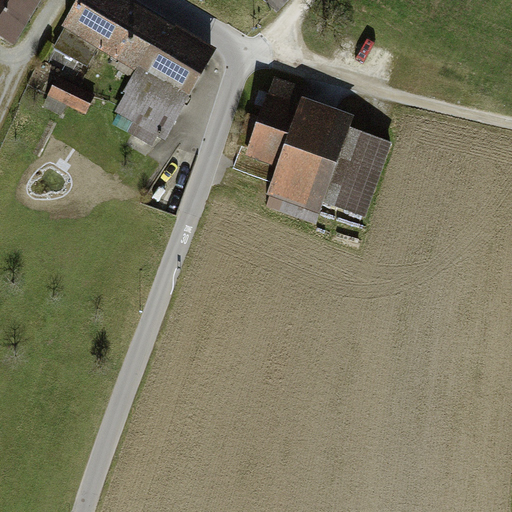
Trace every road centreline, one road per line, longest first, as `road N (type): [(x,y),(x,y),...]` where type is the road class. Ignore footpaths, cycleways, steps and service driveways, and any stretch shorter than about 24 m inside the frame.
road 1 (unclassified): [(84,511),(251,55)]
road 2 (track): [(251,55),(511,122)]
